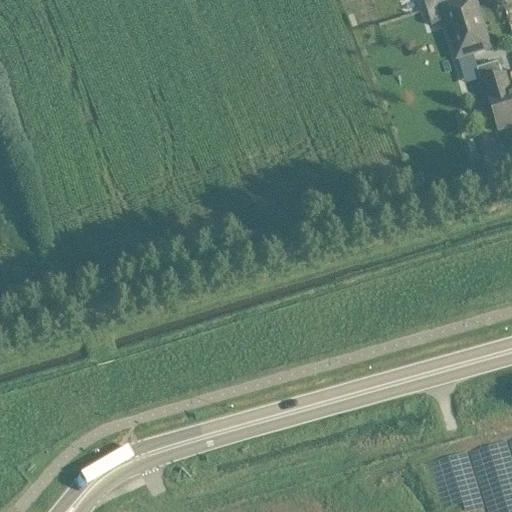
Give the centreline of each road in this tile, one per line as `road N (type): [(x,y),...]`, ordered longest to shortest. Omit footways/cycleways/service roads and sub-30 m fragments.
road 1 (residential): [(0,342),(511,186)]
road 2 (secondary): [(200,438),(511,349)]
road 3 (secondary): [(200,438),(111,469),(69,511)]
